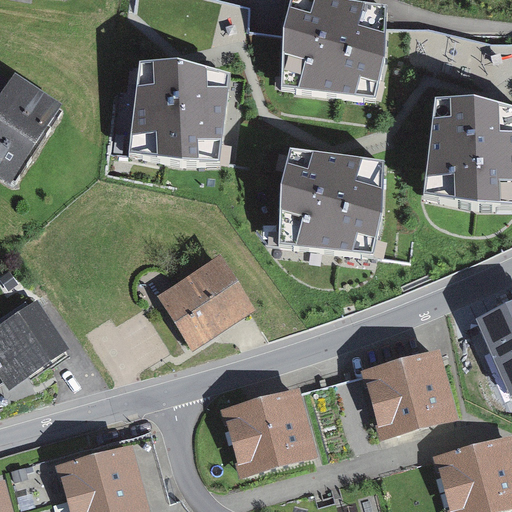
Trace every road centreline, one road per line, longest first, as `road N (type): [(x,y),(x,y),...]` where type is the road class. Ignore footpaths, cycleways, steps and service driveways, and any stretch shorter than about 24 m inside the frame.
road 1 (residential): [(511,268),(329,345),(169,393)]
road 2 (residential): [(169,393),(0,440)]
road 3 (residential): [(169,393),(186,472),(212,511)]
